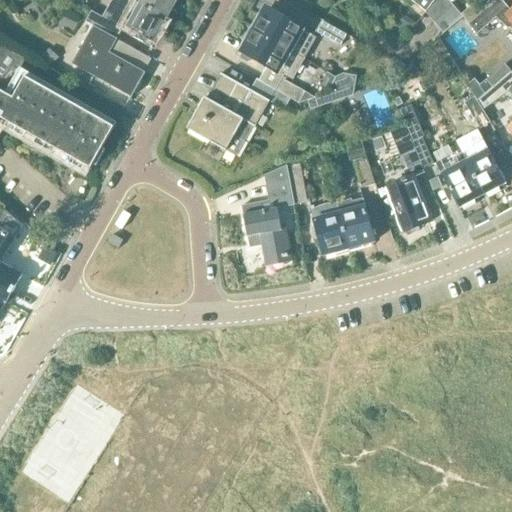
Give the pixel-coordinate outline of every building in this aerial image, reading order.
[(110,36),(116,39),(122,28),(128,32),(130,29),(154,42),(167,19),(133,0),(112,0),(103,18),(93,12),(87,22),(95,27),(110,36)] [(178,0),(133,0),(167,19),(178,0)] [(411,0),(426,11),(435,0),(411,0)] [(448,0),(436,0),(427,12),(445,34),(464,17),(448,0)] [(470,24),(470,25),(471,26),(500,0),(477,0),(462,14),(470,24)] [(500,0),(471,26),(477,34),(497,17),(507,28),(511,28),(511,29),(511,11),(502,0),(500,0)] [(255,30),(292,51),(304,58),(314,41),(317,35),(306,29),(303,27),(302,28),(271,9),(270,11),(272,12),(268,19),(263,17),(255,30)] [(407,15),(400,25),(409,32),(416,23),(407,15)] [(316,32),(341,46),(348,34),(323,20),(316,32)] [(118,40),(116,39),(110,36),(95,27),(74,64),(132,98),(146,74),(144,73),(152,59),(118,40)] [(304,58),(255,30),(242,53),(266,67),(259,80),(277,90),(299,103),(306,91),(284,78),(285,75),(292,79),(304,58)] [(0,121),(2,119),(91,170),(115,127),(20,73),(28,59),(0,42),(0,121)] [(50,48),(40,58),(49,68),(59,57),(50,48)] [(301,68),(300,82),(315,83),(314,96),(354,98),(355,70),(301,68)] [(511,72),(478,100),(484,109),(507,92),(511,98),(511,126),(510,128),(511,131),(511,72)] [(277,90),(259,80),(257,79),(251,90),(222,74),(221,75),(222,76),(208,99),(206,98),(189,129),(228,152),(228,151),(236,156),(254,126),(257,127),(257,126),(256,126),(270,102),(271,103),(271,102),(277,90)] [(475,78),(468,85),(478,100),(493,87),(487,79),(480,85),(475,78)] [(475,97),(465,103),(481,128),(491,122),(475,97)] [(411,141),(423,168),(435,163),(423,138),(425,137),(411,105),(398,110),(411,141)] [(457,141),(486,195),(508,184),(484,141),(480,132),(477,130),(457,141)] [(412,174),(423,168),(411,141),(400,146),(412,174)] [(461,208),(486,195),(457,141),(456,141),(460,150),(437,162),(443,174),(461,208)] [(367,159),(363,148),(348,152),(351,164),(367,159)] [(361,181),(357,182),(358,187),(359,186),(360,189),(375,184),(368,159),(355,163),(361,181)] [(288,166),(296,206),(308,204),(304,176),(301,163),(288,166)] [(295,205),(296,206),(288,166),(288,165),(265,175),(270,200),(243,205),(251,248),(263,246),(266,268),(294,263),(287,226),(282,227),(278,208),(295,205)] [(381,190),(390,216),(396,215),(398,220),(400,227),(403,232),(405,231),(405,232),(435,220),(418,176),(381,190)] [(439,177),(430,180),(434,191),(443,187),(439,177)] [(341,213),(350,249),(375,242),(363,200),(353,202),(353,210),(341,213)] [(324,255),(350,249),(341,213),(338,203),(331,203),(325,204),(320,206),(312,210),(316,226),(313,228),(312,232),(313,236),(316,239),(320,240),(324,255)] [(23,276),(1,264),(23,225),(6,211),(0,218),(0,315),(7,304),(11,306),(17,295),(13,293),(23,276)]
